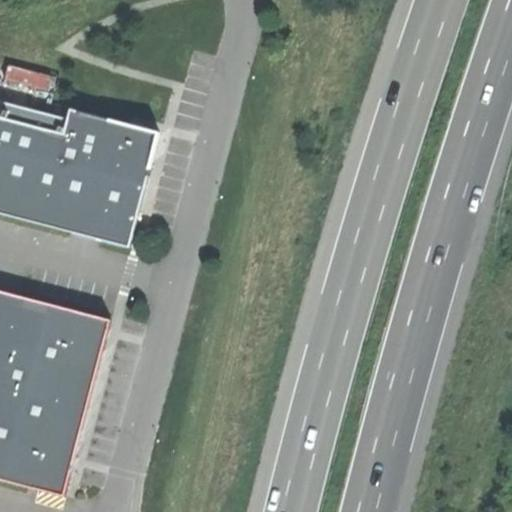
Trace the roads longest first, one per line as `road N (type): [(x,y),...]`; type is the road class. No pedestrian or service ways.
road 1 (trunk): [(443,0),(371,219),(292,511)]
road 2 (trunk): [(369,511),(511,22)]
